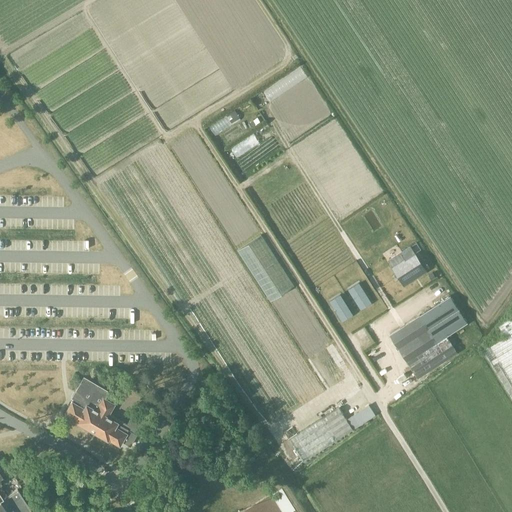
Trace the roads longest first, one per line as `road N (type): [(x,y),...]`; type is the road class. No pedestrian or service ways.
road 1 (residential): [(111,488),(190,381),(191,360),(41,150)]
road 2 (residential): [(0,414),(69,450),(111,488)]
